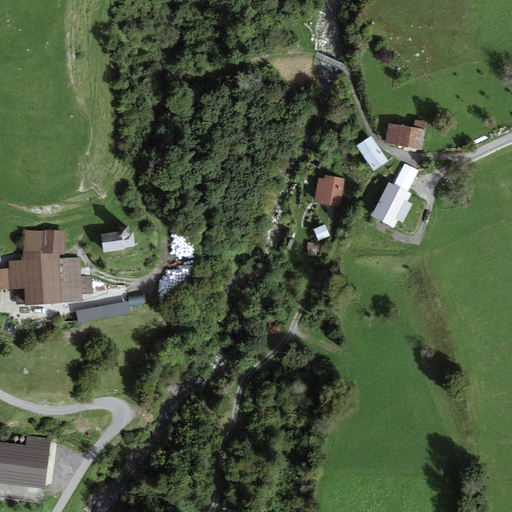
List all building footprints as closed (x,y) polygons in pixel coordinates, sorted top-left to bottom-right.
[(426,130),(390,124),(387,144),(423,149),(426,130)] [(386,164),(371,138),(358,146),(373,172),(386,164)] [(394,186),(389,183),(372,217),(394,229),(412,194),(408,192),(418,171),(405,164),(394,186)] [(325,176),(324,180),(319,180),(315,204),(336,207),(335,216),(342,217),(343,207),(341,207),(345,180),(325,176)] [(119,232),(101,234),(103,252),(125,249),(125,248),(136,246),(134,231),(131,232),(130,225),(118,226),(119,232)] [(328,226),(317,231),(321,243),(333,238),(328,226)] [(60,252),(66,252),(66,231),(25,230),(25,252),(60,252)] [(60,252),(25,252),(23,252),(24,256),(24,261),(60,259),(60,255),(60,252)] [(0,268),(0,289),(24,289),(25,304),(84,301),(83,296),(93,294),(92,277),(83,275),(81,257),(60,259),(24,261),(9,262),(10,267),(0,268)] [(131,309),(145,307),(144,300),(130,302),(131,309)] [(129,301),(76,311),(78,323),(132,313),(129,301)] [(52,329),(53,328),(54,327),(54,325),(54,324),(53,323),(53,322),(52,321),(50,320),(49,321),(48,321),(46,322),(46,323),(45,325),(46,326),(46,328),(48,328),(49,329),(50,329),(52,329)] [(42,329),(43,329),(44,328),(44,326),(44,325),(44,324),(43,323),(42,322),(41,321),(39,321),(38,322),(37,323),(36,324),(36,326),(36,327),(37,328),(38,329),(39,330),(41,330),(42,329)] [(0,480),(42,487),(48,441),(29,438),(28,448),(0,444),(0,480)]
